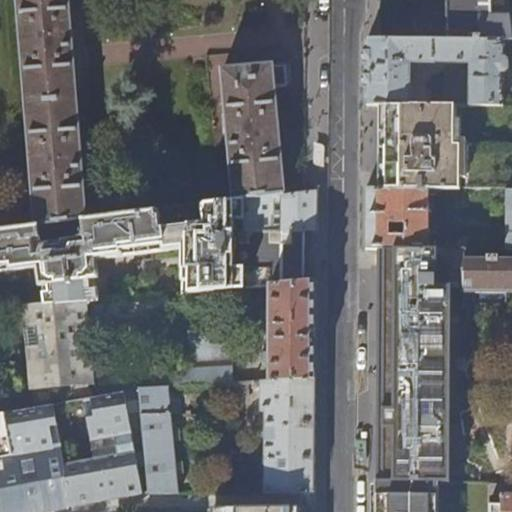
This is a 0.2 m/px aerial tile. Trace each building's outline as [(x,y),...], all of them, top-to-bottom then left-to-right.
[(86,221),(88,221),(68,0),(19,0),(39,227),(43,227),(86,221)] [(511,28),(508,0),(447,0),(448,40),(502,40),(509,40),(510,38),(511,36),(511,28)] [(502,40),(448,40),(380,39),(367,39),(367,61),(367,105),(380,105),(410,105),(411,63),(470,63),(469,105),(502,106),(502,73),(505,73),(506,72),(508,70),(508,69),(508,61),(508,59),(505,57),(502,57),(502,40)] [(245,200),(285,195),(275,89),(287,88),(286,67),(224,72),(237,202),(245,200)] [(511,105),(502,106),(469,105),(410,105),(380,105),(380,154),(379,179),(379,190),(429,190),(438,190),(511,190),(511,105)] [(428,248),(429,190),(379,190),(366,189),(366,209),(366,248),(390,248),(428,248)] [(511,190),(438,190),(438,249),(465,249),(511,248),(511,190)] [(245,200),(246,288),(272,285),(304,282),(304,240),(304,233),(317,232),(317,192),(304,193),(285,195),(245,200)] [(246,288),(245,200),(237,202),(205,206),(207,223),(164,228),(161,211),(88,221),(86,221),(88,238),(45,243),(43,227),(39,227),(0,232),(0,272),(45,267),(47,283),(49,283),(51,305),(103,300),(99,277),(101,277),(99,259),(186,249),(186,293),(246,288)] [(511,262),(499,262),(499,258),(489,258),(489,262),(465,262),(465,249),(438,249),(428,248),(390,248),(390,260),(389,398),(388,473),(388,481),(438,482),(449,482),(449,291),(450,291),(450,287),(464,288),(464,292),(511,292),(511,262)] [(316,281),(304,282),(272,285),(271,311),(262,311),(262,331),(271,332),(271,352),(263,352),(263,363),(270,368),(270,382),(316,379),(316,346),(316,281)] [(170,294),(103,300),(51,305),(30,307),(38,403),(91,394),(91,385),(95,384),(91,325),(171,319),(170,294)] [(190,332),(191,359),(231,357),(229,330),(190,332)] [(226,384),(232,384),(231,368),(155,372),(156,388),(172,387),(226,384)] [(316,418),(316,379),(270,382),(262,382),(262,412),(266,412),(267,493),(315,493),(316,418)] [(140,389),(153,388),(153,380),(140,381),(140,388),(140,389)] [(247,383),(232,384),(226,384),(227,399),(248,398),(247,383)] [(175,429),(172,387),(156,388),(153,388),(140,389),(146,447),(149,489),(150,493),(158,493),(181,493),(179,472),(185,472),(184,460),(178,461),(176,440),(182,439),(181,428),(175,429)] [(140,388),(84,398),(92,442),(117,437),(120,451),(95,456),(65,461),(72,503),(144,490),(136,449),(146,447),(140,389),(140,388)] [(10,412),(34,408),(32,396),(8,399),(10,412)] [(10,412),(8,413),(15,454),(62,445),(55,404),(34,408),(10,412)] [(23,511),(72,503),(65,461),(62,445),(15,454),(8,413),(0,414),(0,511),(23,511)] [(117,437),(92,442),(95,456),(120,451),(117,437)] [(437,511),(438,482),(388,481),(378,481),(377,511),(437,511)] [(511,511),(511,482),(492,483),(492,494),(501,494),(501,503),(492,503),(491,511),(511,511)]
